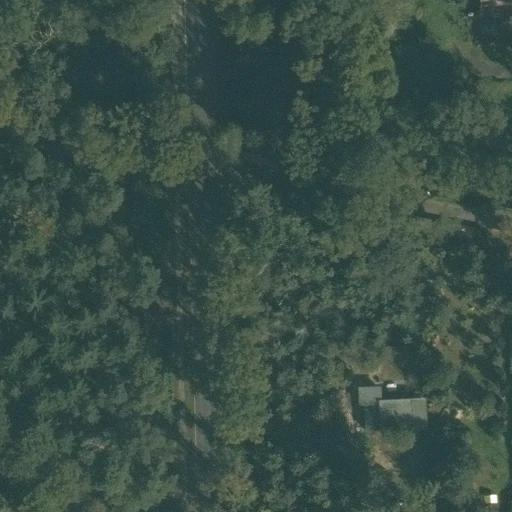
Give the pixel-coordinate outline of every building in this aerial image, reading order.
[(511,0),(483,0),(481,16),(511,20),(511,0)] [(377,391),(356,393),(358,407),(364,407),(378,405),(377,391)] [(424,401),(407,403),(409,429),(409,431),(425,431),(424,401)] [(407,403),(378,405),(380,421),(381,431),(409,429),(407,403)] [(378,405),(364,407),(365,422),(380,421),(378,405)] [(380,421),(365,422),(365,423),(367,432),(381,431),(380,421)]
